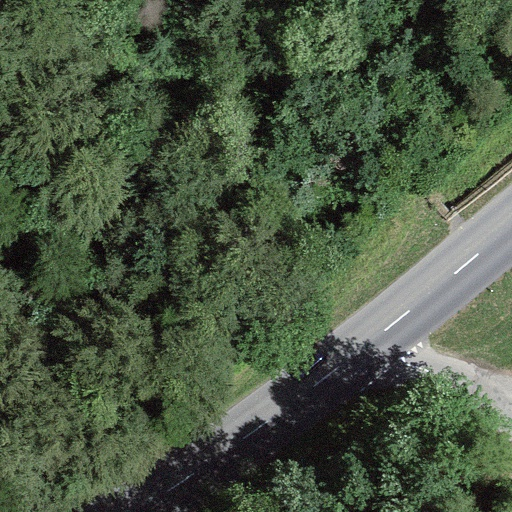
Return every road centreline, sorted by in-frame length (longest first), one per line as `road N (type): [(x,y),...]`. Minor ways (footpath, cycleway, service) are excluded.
road 1 (tertiary): [(146,511),(347,358)]
road 2 (tertiary): [(347,358),(511,233)]
road 3 (unclassified): [(511,404),(427,363),(347,358)]
